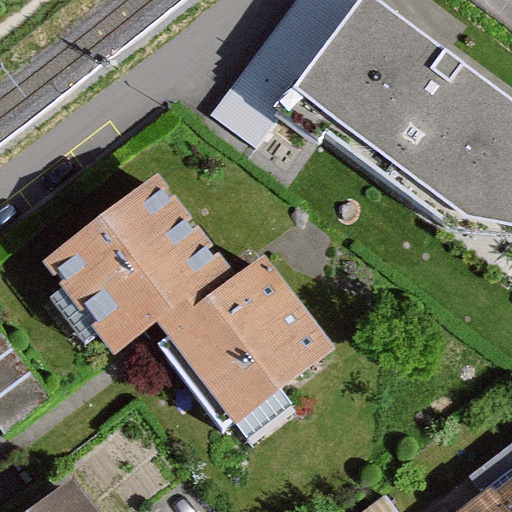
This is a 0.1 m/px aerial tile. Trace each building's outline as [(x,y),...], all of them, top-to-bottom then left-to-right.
[(511,112),(367,6),(302,93),(487,226),(511,227),(511,112)] [(307,367),(231,263),(201,285),(133,192),(15,277),(86,376),(130,345),(201,443),(307,367)] [(0,333),(0,429),(5,436),(51,401),(0,333)] [(511,511),(511,438),(416,511),(511,511)] [(78,511),(70,501),(56,511),(78,511)]
